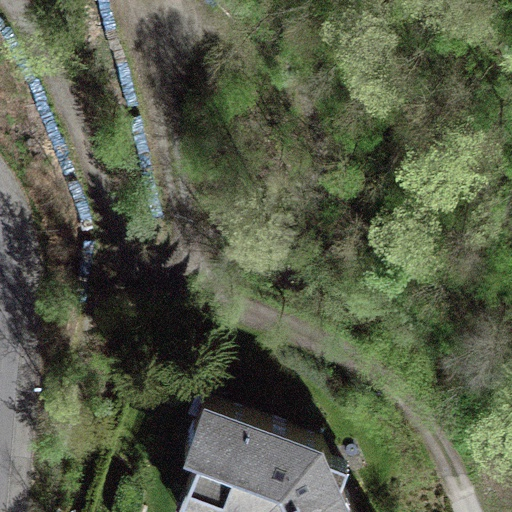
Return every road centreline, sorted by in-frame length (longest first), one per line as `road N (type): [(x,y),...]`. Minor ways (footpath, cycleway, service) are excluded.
road 1 (track): [(464,503),(421,415),(393,387),(360,365),(124,263),(17,0)]
road 2 (track): [(166,281),(178,244),(150,42)]
